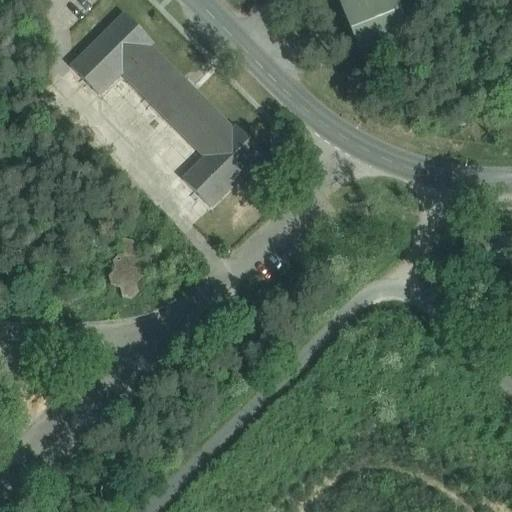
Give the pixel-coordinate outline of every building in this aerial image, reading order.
[(396,0),(349,0),(339,4),(362,60),(412,39),(396,0)] [(233,133),(149,47),(151,45),(141,34),(147,29),(139,22),(134,27),(124,17),(72,69),(99,97),(121,75),(206,160),(184,182),(193,192),(188,197),(196,205),(201,200),(211,209),(263,157),(236,130),(233,133)] [(48,85),(32,100),(63,132),(79,116),(48,85)] [(156,187),(82,113),(79,116),(68,128),(142,202),(156,187)] [(511,239),(465,238),(464,267),(511,268),(511,239)] [(124,241),(117,248),(119,257),(113,263),(115,272),(109,279),(111,288),(120,290),(122,299),(132,302),(138,295),(134,277),(147,264),(144,255),(135,253),(133,244),(124,241)]
